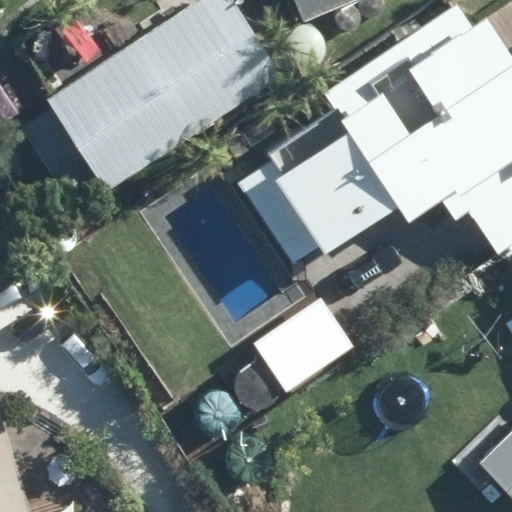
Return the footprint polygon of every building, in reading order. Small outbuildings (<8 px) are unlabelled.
[(245,0),(199,0),(57,91),(62,100),(31,120),(76,190),(111,169),(118,181),(291,71),(245,0)] [(511,10),(507,3),(484,19),(471,0),(459,0),(335,83),(345,100),(279,144),(284,152),(253,172),(308,253),(335,233),(342,243),(421,190),(432,208),(456,191),(469,209),(480,203),(509,247),(511,244),(511,10)] [(310,0),(316,14),(348,0),(310,0)] [(223,374),(185,398),(245,490),(283,465),(223,374)] [(511,477),(511,437),(492,458),(511,477)] [(40,511),(25,460),(0,467),(0,511),(40,511)]
